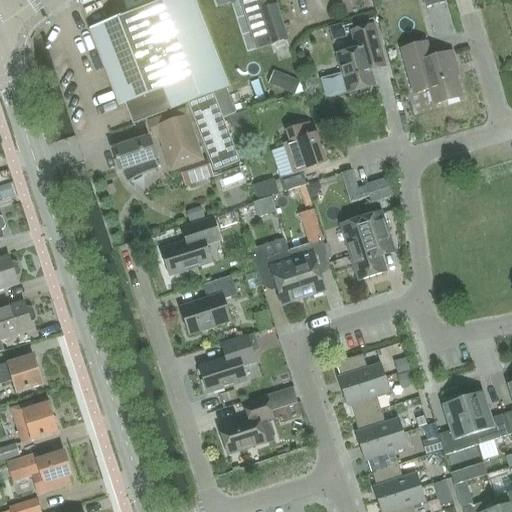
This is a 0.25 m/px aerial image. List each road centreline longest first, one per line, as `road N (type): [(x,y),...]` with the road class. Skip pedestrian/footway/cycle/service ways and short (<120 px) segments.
road 1 (tertiary): [(147,511),(0,52)]
road 2 (residential): [(337,476),(293,341),(420,302)]
road 3 (residential): [(129,249),(212,511)]
road 4 (residential): [(420,302),(408,156)]
road 5 (residential): [(420,302),(434,340),(511,323)]
